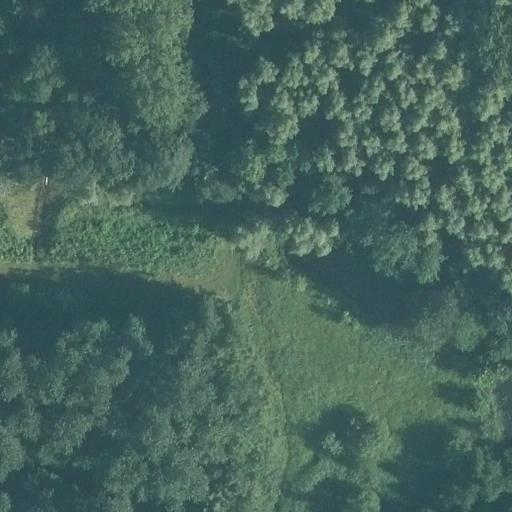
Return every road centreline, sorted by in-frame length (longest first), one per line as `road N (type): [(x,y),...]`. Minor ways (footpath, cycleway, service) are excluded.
road 1 (track): [(126,511),(148,494),(281,492),(299,410),(246,248)]
road 2 (track): [(246,248),(97,264),(0,259)]
